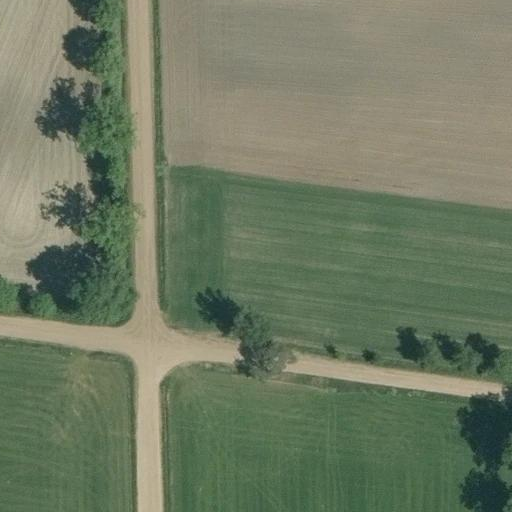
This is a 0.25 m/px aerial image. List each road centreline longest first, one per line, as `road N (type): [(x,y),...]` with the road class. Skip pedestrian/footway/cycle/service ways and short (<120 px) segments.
road 1 (track): [(511,396),(151,349)]
road 2 (track): [(144,0),(151,349)]
road 3 (track): [(151,349),(155,511)]
road 4 (track): [(151,349),(0,331)]
